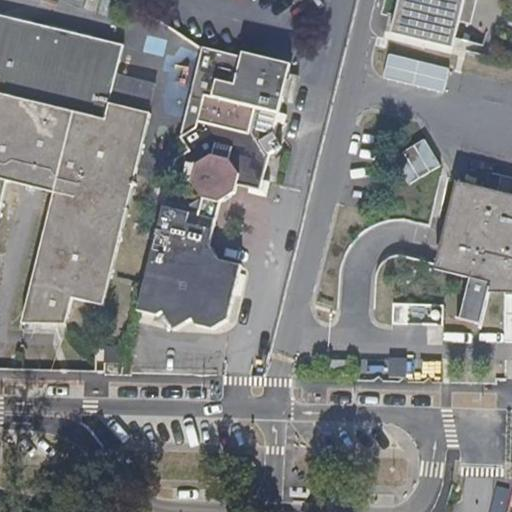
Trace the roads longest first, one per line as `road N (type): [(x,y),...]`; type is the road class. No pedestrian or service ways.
road 1 (residential): [(431,422),(93,413)]
road 2 (residential): [(93,413),(104,469),(137,503),(200,511)]
road 3 (unknown): [(207,0),(354,65)]
